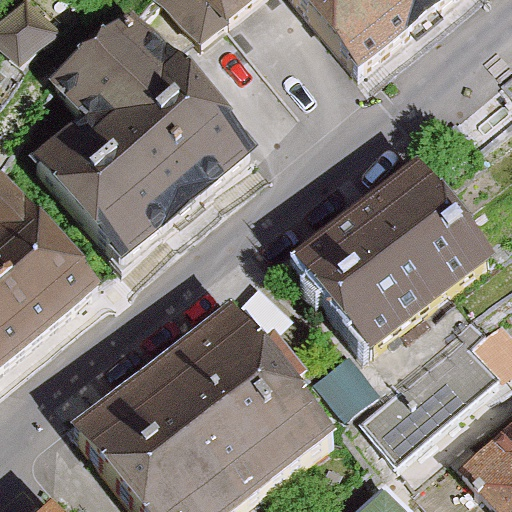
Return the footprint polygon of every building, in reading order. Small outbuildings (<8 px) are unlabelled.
[(26,0),(0,25),(0,49),(20,71),(58,34),(26,0)] [(161,0),(202,46),(228,24),(207,0),(161,0)] [(207,0),(228,24),(255,0),(207,0)] [(296,0),(359,75),(449,0),(296,0)] [(254,161),(136,22),(53,92),(84,129),(33,172),(120,274),(188,216),(241,172),(254,161)] [(413,170),(289,269),(365,363),(489,265),(413,170)] [(0,375),(97,292),(2,183),(0,184),(0,375)] [(152,381),(73,442),(127,511),(253,511),(333,450),(292,397),(304,388),(273,348),(261,358),(231,319),(152,381)] [(468,324),(358,423),(397,467),(493,382),(466,351),(481,338),(468,324)] [(511,339),(504,330),(475,353),(503,389),(511,381),(511,339)] [(376,397),(347,360),(314,385),(342,423),(376,397)] [(511,511),(511,423),(460,472),(498,511),(511,511)] [(427,511),(498,511),(460,472),(453,464),(416,500),(427,511)]
